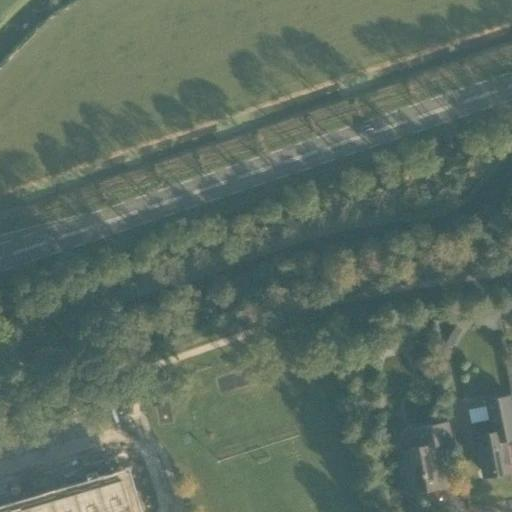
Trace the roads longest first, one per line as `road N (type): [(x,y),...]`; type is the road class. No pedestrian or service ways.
road 1 (primary): [(0,260),(511,89)]
road 2 (residential): [(0,468),(114,433),(135,435)]
